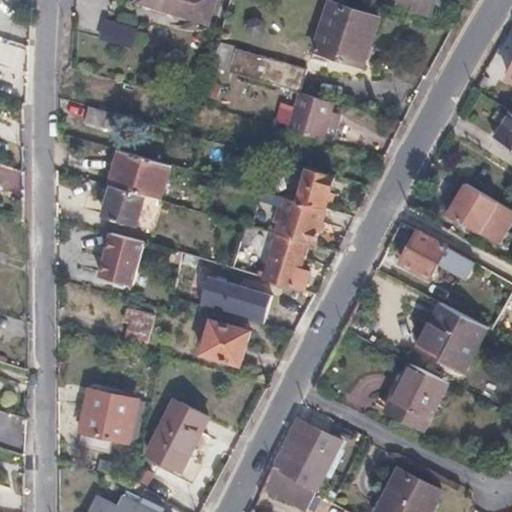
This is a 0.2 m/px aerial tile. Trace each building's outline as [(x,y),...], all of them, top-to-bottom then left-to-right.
[(142,0),(142,3),(212,24),(218,0),(142,0)] [(438,0),(402,0),(400,7),(433,17),(438,0)] [(380,20),(334,3),(316,51),(364,69),(380,20)] [(105,20),(101,36),(133,45),(138,30),(105,20)] [(215,68),(305,94),(313,68),(222,43),(215,68)] [(293,131),(330,141),(341,105),(305,94),(293,131)] [(114,129),(118,114),(89,106),(85,120),(114,129)] [(511,112),(495,140),(511,151),(511,112)] [(172,165),(121,151),(111,186),(115,187),(148,197),(162,201),(172,165)] [(299,201),(325,209),(334,176),(307,169),(299,201)] [(511,210),(477,190),(468,185),(451,214),(500,244),(511,222),(511,210)] [(148,197),(115,187),(107,219),(139,228),(148,197)] [(310,243),(315,245),(325,209),(299,201),(288,198),(286,207),(280,206),(277,219),(281,220),(277,234),(279,234),(310,243)] [(245,225),(236,255),(233,266),(248,272),(256,244),(261,229),(245,225)] [(448,247),(421,232),(403,263),(430,279),(438,265),(448,247)] [(134,286),(146,242),(112,233),(101,276),(134,286)] [(301,274),(310,243),(279,234),(267,272),(262,270),(260,276),(305,290),(308,277),(301,274)] [(475,262),(448,247),(438,265),(465,280),(475,262)] [(209,277),(200,305),(265,324),(273,296),(209,277)] [(490,326),(446,303),(423,347),(467,371),(490,326)] [(155,317),(127,311),(126,321),(130,322),(127,338),(149,343),(155,317)] [(252,331),(209,319),(200,353),(242,365),(252,331)] [(451,384),(414,365),(389,411),(427,431),(451,384)] [(139,399),(91,389),(82,431),(130,441),(139,399)] [(208,417),(176,401),(158,436),(165,439),(156,457),(182,471),(208,417)] [(330,438),(301,421),(284,449),(275,467),(307,486),(327,450),(324,449),(330,438)] [(307,486),(275,467),(264,489),(308,510),(318,492),(307,486)] [(431,511),(442,493),(405,471),(380,511),(431,511)] [(98,496),(90,511),(156,511),(125,495),(118,507),(98,496)]
